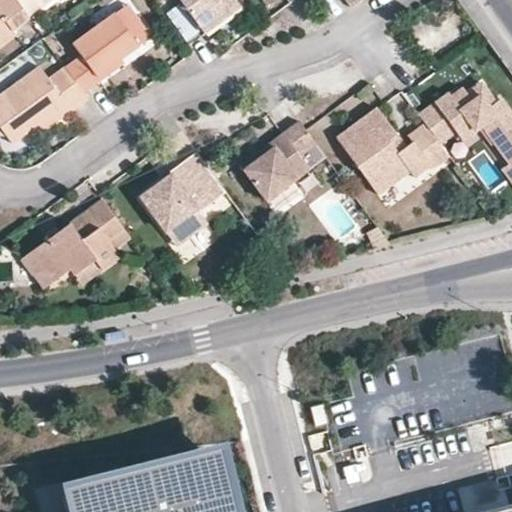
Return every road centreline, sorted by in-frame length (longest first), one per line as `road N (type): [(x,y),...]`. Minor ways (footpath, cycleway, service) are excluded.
road 1 (residential): [(0,184),(52,179),(165,92),(330,42),(391,0)]
road 2 (residential): [(250,326),(127,355),(0,372)]
road 3 (residential): [(446,282),(250,326)]
road 4 (residential): [(250,326),(293,511)]
